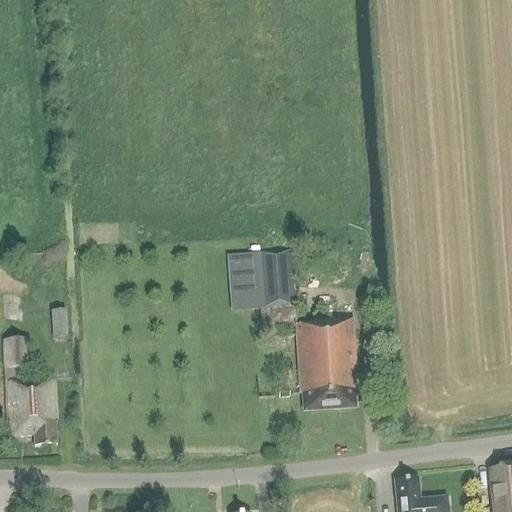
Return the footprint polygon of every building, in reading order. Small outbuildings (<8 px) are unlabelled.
[(351,408),(350,392),(355,392),(350,319),(312,322),(312,324),(293,325),(288,254),(229,257),(233,312),(257,310),(259,340),(293,338),(297,396),(302,396),(303,411),(351,408)] [(64,338),(63,310),(50,311),(51,339),(64,338)] [(54,447),(53,422),(56,421),(53,382),(29,383),(26,340),(2,342),(8,437),(34,436),(35,448),(54,447)] [(288,399),(288,390),(277,390),(278,400),(288,399)] [(511,511),(511,469),(490,472),(493,511),(511,511)] [(446,511),(445,499),(418,501),(416,480),(393,482),(395,511),(446,511)]
